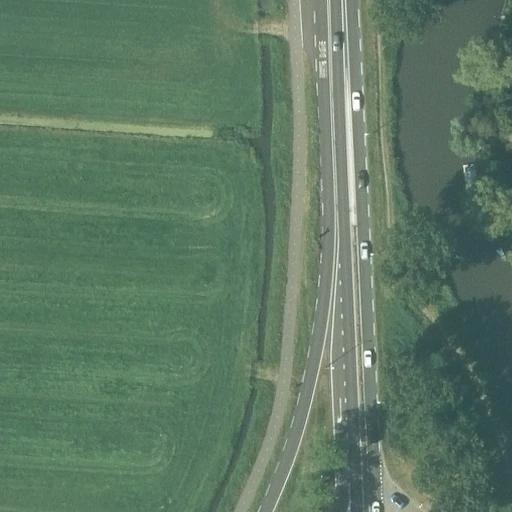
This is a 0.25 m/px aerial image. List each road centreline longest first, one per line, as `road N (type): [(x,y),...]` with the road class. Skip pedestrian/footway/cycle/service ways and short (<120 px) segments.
road 1 (primary): [(377,511),(351,173)]
road 2 (primary): [(351,173),(343,285),(357,511)]
road 3 (primary): [(335,0),(351,173)]
